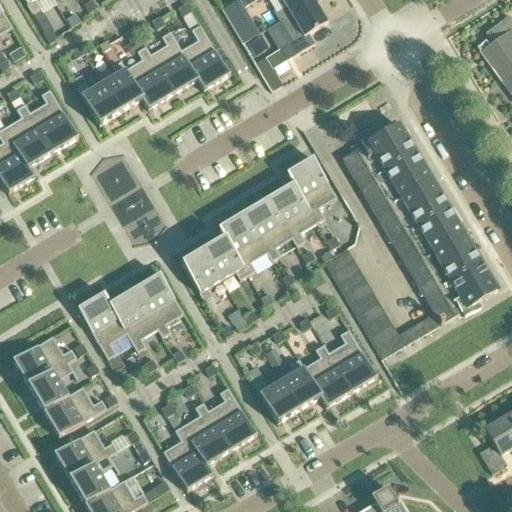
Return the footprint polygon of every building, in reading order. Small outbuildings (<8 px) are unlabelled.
[(44,0),(20,0),(31,19),(40,14),(35,6),(44,0)] [(261,0),(240,0),(236,3),(238,5),(242,12),(261,0)] [(274,16),(280,26),(312,6),(308,0),(278,0),(284,9),(274,16)] [(92,4),(84,10),(89,18),(97,13),(92,4)] [(222,14),(242,48),(258,39),(242,12),(238,5),(222,14)] [(325,28),(312,6),(280,26),(292,46),(264,63),(271,74),(313,49),(307,39),(325,28)] [(183,22),(191,17),(186,8),(178,14),(183,22)] [(0,40),(12,33),(0,12),(0,40)] [(45,40),(53,36),(40,14),(31,19),(45,41),(45,40)] [(75,19),(66,24),(71,32),(80,27),(75,19)] [(511,32),(511,26),(507,20),(484,37),(491,48),(488,51),(493,58),(484,65),(501,87),(511,79),(511,39),(509,35),(511,32)] [(157,35),(165,30),(160,21),(151,26),(157,35)] [(230,81),(200,31),(191,36),(197,46),(181,56),(180,56),(198,86),(197,86),(203,97),(230,81)] [(130,47),(139,42),(134,33),(125,38),(130,47)] [(53,36),(45,40),(50,49),(58,44),(53,36)] [(180,56),(181,56),(170,37),(161,43),(166,51),(150,60),(149,61),(173,101),(197,86),(198,86),(180,56)] [(255,61),(269,53),(262,41),(248,50),(255,61)] [(137,57),(145,52),(139,42),(130,47),(125,50),(131,60),(137,57)] [(104,57),(112,53),(107,44),(98,49),(104,57)] [(76,64),(84,59),(79,51),(71,56),(76,64)] [(149,61),(150,60),(145,52),(137,57),(142,65),(125,75),(125,76),(142,106),(148,116),(173,101),(149,61)] [(5,63),(0,66),(0,72),(2,76),(11,71),(5,63)] [(125,76),(125,75),(120,67),(112,72),(117,80),(103,88),(121,118),(142,106),(125,76)] [(34,90),(43,85),(38,76),(29,81),(34,90)] [(511,79),(501,87),(511,101),(511,79)] [(121,118),(103,88),(90,96),(85,88),(76,93),(99,132),(121,118)] [(11,107),(20,102),(15,94),(6,99),(11,107)] [(46,109),(30,119),(29,119),(53,159),(78,144),(50,96),(41,101),(46,109)] [(53,159),(29,119),(30,119),(25,111),(16,116),(21,124),(4,134),(28,174),(29,173),(53,159)] [(362,152),(341,165),(431,317),(426,320),(434,334),(461,318),(464,323),(482,312),(479,307),(496,297),(398,131),(380,142),(377,137),(359,147),(362,152)] [(35,184),(29,173),(28,174),(4,134),(0,136),(0,144),(3,149),(0,150),(0,185),(9,200),(35,184)] [(336,203),(312,164),(286,179),(292,190),(293,189),(317,229),(325,224),(318,214),(336,203)] [(293,189),(292,190),(268,204),(292,244),(291,244),(296,252),(305,247),(300,239),(317,229),(293,189)] [(292,244),(268,204),(244,219),(267,259),(266,259),(271,267),(280,262),(275,254),(291,244),(292,244)] [(267,259),(244,219),(218,234),(224,244),(225,243),(247,282),(255,277),(250,269),(266,259),(267,259)] [(326,246),(331,255),(340,250),(335,241),(326,246)] [(225,243),(224,244),(204,256),(221,286),(235,278),(240,286),(247,282),(225,243)] [(310,255),(301,261),(306,269),(315,264),(310,255)] [(352,265),(346,255),(324,268),(330,278),(352,265)] [(221,286),(204,256),(181,269),(204,307),(213,302),(208,294),(221,286)] [(328,257),(320,262),(323,267),(331,263),(328,257)] [(337,289),(359,276),(352,265),(330,278),(337,289)] [(343,300),(365,287),(359,276),(337,289),(343,300)] [(282,283),(287,292),(295,287),(290,278),(282,283)] [(183,320),(159,280),(134,295),(158,335),(157,335),(162,343),(170,338),(166,330),(183,320)] [(349,310),(371,298),(365,287),(343,300),(349,310)] [(158,335),(134,295),(110,309),(109,310),(127,340),(126,340),(137,358),(146,353),(141,345),(157,335),(158,335)] [(356,321),(378,308),(371,298),(349,310),(356,321)] [(109,310),(110,309),(104,299),(77,315),(107,365),(116,360),(110,350),(126,340),(127,340),(109,310)] [(274,307),(269,299),(260,304),(265,312),(274,307)] [(362,332),(384,319),(378,308),(356,321),(362,332)] [(325,316),(330,325),(338,320),(333,311),(325,316)] [(244,321),(242,322),(238,314),(226,321),(232,329),(233,328),(236,333),(247,326),(244,321)] [(249,329),(257,324),(252,316),(244,321),(247,326),(249,329)] [(368,343),(390,330),(384,319),(362,332),(368,343)] [(298,328),(303,337),(312,332),(307,323),(298,328)] [(426,338),(419,327),(412,331),(418,343),(426,338)] [(225,343),(234,338),(229,330),(220,335),(225,343)] [(397,340),(390,330),(368,343),(375,353),(382,349),(390,344),(397,340)] [(418,343),(412,331),(404,336),(411,347),(418,343)] [(277,349),(286,344),(281,335),(272,340),(277,349)] [(344,349),(328,359),(327,359),(351,399),(377,384),(348,336),(340,341),(344,349)] [(411,347),(404,336),(397,340),(404,351),(411,347)] [(404,351),(397,340),(390,344),(397,356),(404,351)] [(63,360),(52,342),(12,366),(28,392),(68,368),(68,369),(76,364),(71,355),(63,360)] [(397,356),(390,344),(382,349),(389,360),(397,356)] [(248,352),(253,360),(261,355),(256,347),(248,352)] [(75,354),(80,362),(88,357),(83,348),(75,354)] [(389,360),(382,349),(375,353),(382,365),(389,360)] [(327,359),(328,359),(323,351),(315,356),(320,364),(304,374),(303,374),(321,404),(320,405),(326,415),(351,399),(327,359)] [(273,372),(282,367),(273,354),(265,359),(273,372)] [(180,355),(172,360),(177,368),(185,363),(180,355)] [(144,369),(149,378),(157,373),(152,364),(144,369)] [(321,404),(303,374),(304,374),(299,365),(290,371),(295,379),(281,387),(299,417),(320,405),(321,404)] [(95,367),(86,373),(91,381),(100,376),(95,367)] [(77,384),(68,369),(68,368),(28,392),(43,417),(68,403),(67,402),(58,386),(71,378),(76,385),(77,384)] [(209,383),(218,377),(213,369),(204,374),(209,383)] [(123,372),(114,377),(119,385),(128,380),(123,372)] [(299,417),(281,387),(268,395),(263,387),(254,392),(277,430),(299,417)] [(188,403),(196,398),(191,389),(183,394),(188,403)] [(101,406),(93,411),(82,393),(67,402),(68,403),(43,417),(58,443),(106,414),(101,406)] [(224,407),(208,417),(207,417),(231,457),(256,442),(228,394),(219,399),(224,407)] [(104,404),(109,413),(118,407),(113,399),(104,404)] [(174,418),(169,409),(161,414),(166,423),(174,418)] [(207,417),(208,417),(203,409),(194,414),(199,422),(182,432),(206,472),(207,471),(231,457),(207,417)] [(500,461),(511,453),(511,427),(508,421),(484,435),(494,450),(480,458),(492,480),(506,471),(500,461)] [(206,472),(182,432),(174,437),(181,447),(163,458),(187,498),(213,482),(207,471),(206,472)] [(54,459),(69,485),(109,461),(110,462),(118,457),(113,448),(105,453),(94,435),(54,459)] [(127,441),(132,449),(140,444),(135,435),(127,441)] [(147,454),(138,460),(143,468),(152,463),(147,454)] [(119,477),(110,462),(109,461),(69,485),(85,511),(109,496),(109,495),(100,479),(113,471),(117,478),(119,477)] [(157,491),(162,499),(170,494),(165,485),(157,491)] [(143,499),(135,504),(124,486),(109,495),(109,496),(85,511),(140,511),(148,508),(143,499)] [(402,511),(399,507),(396,509),(387,494),(377,500),(380,506),(369,511),(402,511)]
